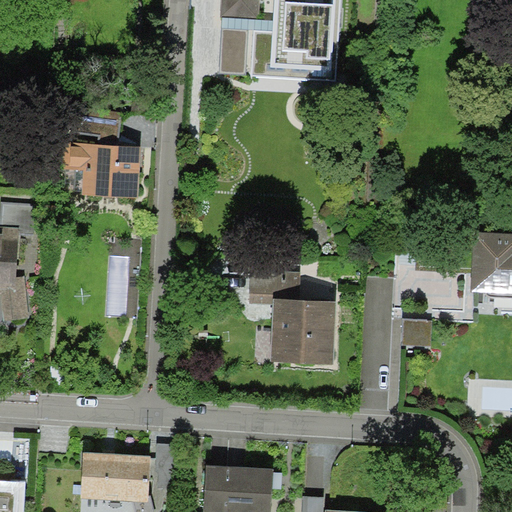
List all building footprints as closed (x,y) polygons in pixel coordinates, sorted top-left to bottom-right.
[(211,0),(211,20),(222,21),(219,60),(247,61),(249,21),(259,22),(259,0),(211,0)] [(201,89),(197,157),(238,160),(236,193),(266,194),(268,164),(254,164),(259,91),(255,90),(255,76),(209,74),(208,89),(201,89)] [(95,145),(70,143),(69,170),(80,170),(81,197),(134,197),(134,149),(112,147),(121,114),(79,108),(73,131),(96,137),(95,145)] [(1,202),(0,224),(0,226),(18,227),(18,232),(35,232),(36,204),(1,202)] [(0,226),(0,293),(1,293),(4,322),(29,317),(24,277),(15,277),(18,232),(18,227),(0,226)] [(511,237),(399,237),(399,270),(465,272),(465,297),(511,298),(511,237)] [(296,278),(245,275),(243,306),(267,308),(264,367),(333,370),(337,298),(295,296),(296,278)] [(432,319),(401,318),(400,347),(431,347),(432,319)] [(176,448),(155,447),(153,490),(174,491),(176,448)] [(147,460),(79,455),(76,500),(129,504),(131,511),(154,511),(146,495),(147,460)] [(280,472),(200,466),(196,511),(266,511),(267,489),(279,491),(280,472)] [(15,511),(16,490),(0,489),(0,511),(15,511)] [(325,500),(302,499),(301,511),(336,511),(325,511),(325,500)]
